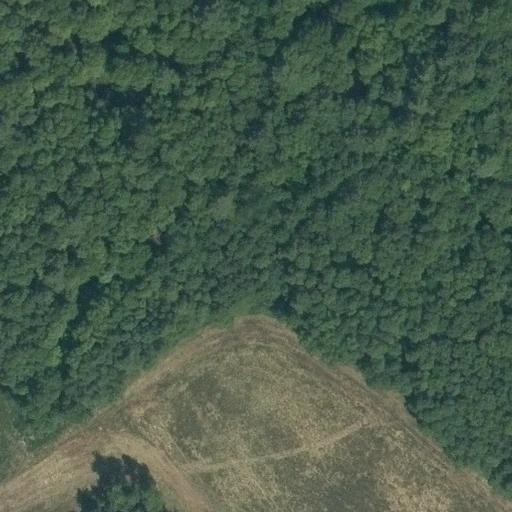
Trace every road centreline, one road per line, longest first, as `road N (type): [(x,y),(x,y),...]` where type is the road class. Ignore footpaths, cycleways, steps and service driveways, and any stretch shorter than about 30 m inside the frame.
road 1 (track): [(0,138),(247,0)]
road 2 (track): [(0,500),(115,421),(195,511)]
